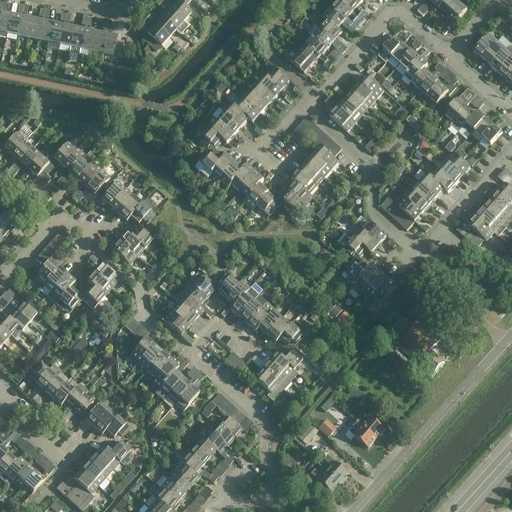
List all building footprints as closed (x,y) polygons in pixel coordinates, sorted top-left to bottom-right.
[(191,1),(190,0),(174,0),(177,2),(184,9),(191,1)] [(359,6),(351,0),(335,0),(338,2),(352,15),(356,10),(363,15),(367,19),(370,16),(364,11),(359,6)] [(433,0),(431,3),(439,10),(447,0),(433,0)] [(455,0),(447,0),(439,10),(447,17),(459,3),(455,0)] [(166,7),(161,2),(157,5),(163,11),(166,7)] [(184,9),(177,2),(169,10),(183,22),(190,14),(184,9)] [(352,15),(338,2),(331,10),(344,23),(352,15)] [(459,3),(447,17),(455,24),(467,11),(459,3)] [(183,22),(169,10),(162,18),(176,30),(183,22)] [(331,10),(324,18),(341,35),(342,34),(337,30),(342,25),(349,31),(353,35),(355,32),(350,28),(344,23),(331,10)] [(10,16),(0,13),(0,32),(6,34),(10,16)] [(294,21),(298,16),(294,13),(290,18),(294,21)] [(155,20),(149,15),(146,18),(151,23),(155,20)] [(21,18),(10,16),(6,34),(17,36),(21,18)] [(31,20),(21,18),(17,36),(28,38),(31,20)] [(151,23),(146,18),(143,22),(149,26),(151,23)] [(176,30),(162,18),(155,26),(169,39),(176,30)] [(341,35),(324,18),(323,19),(328,23),(321,30),(334,43),(341,35)] [(42,22),(31,20),(28,38),(38,40),(42,22)] [(52,24),(42,22),(38,40),(49,42),(52,24)] [(63,27),(52,24),(49,42),(59,45),(63,27)] [(169,39),(155,26),(147,35),(161,47),(169,39)] [(316,26),(309,34),(327,51),(331,46),(333,47),(333,48),(342,55),(345,52),(339,47),(334,43),(321,30),(316,26)] [(74,29),(63,27),(59,45),(70,47),(74,29)] [(84,31),(74,29),(70,47),(80,49),(84,31)] [(95,33),(84,31),(80,49),(91,51),(95,33)] [(105,35),(95,33),(91,51),(101,53),(105,35)] [(327,51),(309,34),(302,43),(320,59),(327,51)] [(116,38),(105,35),(101,53),(112,56),(114,50),(120,51),(122,39),(116,38)] [(490,35),(488,36),(474,52),(482,60),(498,42),(490,35)] [(383,50),(384,51),(392,58),(404,44),(395,37),(383,50)] [(418,50),(422,46),(416,40),(413,44),(412,47),(416,50),(418,50)] [(498,42),(482,60),(491,67),(506,49),(498,42)] [(320,59),(302,43),(294,51),(312,67),(320,59)] [(404,44),(392,58),(400,65),(412,52),(404,44)] [(499,74),(511,59),(511,47),(508,47),(506,49),(491,67),(499,74)] [(312,67),(294,51),(287,59),(305,75),(312,67)] [(412,52),(400,65),(408,72),(420,59),(412,52)] [(420,59),(408,72),(404,77),(412,84),(428,66),(420,59)] [(511,59),(499,74),(507,81),(511,75),(511,59)] [(428,66),(412,84),(420,91),(442,67),(439,64),(435,68),(435,70),(437,72),(432,77),(424,71),(428,66)] [(272,67),(265,76),(282,92),(290,83),(272,67)] [(442,67),(420,91),(428,98),(441,84),(439,83),(440,81),(438,75),(439,74),(441,74),(445,70),(442,67)] [(265,76),(257,84),(275,100),(282,92),(265,76)] [(384,92),(367,77),(359,85),(377,101),(384,92)] [(441,84),(428,98),(437,106),(447,95),(449,97),(457,89),(454,87),(459,81),(456,79),(452,83),(452,85),(451,86),(444,85),(443,86),(441,84)] [(387,80),(382,84),(393,97),(398,93),(387,80)] [(257,84),(257,85),(250,92),(268,108),(275,100),(257,84)] [(377,101),(359,85),(352,93),(369,109),(377,101)] [(343,93),(337,87),(333,91),(340,97),(343,93)] [(458,101),(446,114),(454,121),(466,108),(470,104),(465,99),(465,97),(467,97),(471,92),(468,90),(458,101)] [(250,92),(249,93),(243,100),(260,116),(268,108),(250,92)] [(369,109),(352,93),(345,101),(362,117),(369,109)] [(243,100),(241,102),(236,108),(253,124),(260,116),(243,100)] [(362,117),(345,101),(337,109),(355,125),(362,117)] [(232,104),(229,107),(224,113),(242,128),(249,120),(253,124),(236,108),(232,104)] [(466,108),(454,121),(450,126),(458,133),(478,111),(474,115),(466,108)] [(355,125),(337,109),(330,118),(348,133),(355,125)] [(478,111),(458,133),(459,134),(463,129),(470,136),(474,132),(486,118),(478,111)] [(224,113),(222,115),(217,121),(234,136),(242,128),(224,113)] [(410,116),(406,121),(415,130),(420,125),(410,116)] [(315,126),(307,118),(306,118),(302,122),(311,130),(315,126)] [(486,118),(474,132),(482,139),(494,126),(486,118)] [(267,129),(271,125),(265,119),(261,123),(267,129)] [(217,121),(214,124),(210,129),(227,144),(234,136),(217,121)] [(311,130),(302,122),(298,127),(307,135),(311,130)] [(315,126),(311,130),(307,135),(312,139),(320,130),(315,126)] [(494,126),(482,139),(491,147),(503,133),(494,126)] [(307,135),(298,127),(294,131),(303,139),(307,135)] [(260,137),(263,134),(257,128),(254,131),(260,137)] [(210,129),(206,132),(198,141),(207,149),(215,149),(223,141),(227,145),(227,144),(210,129)] [(320,130),(312,139),(316,143),(324,134),(320,130)] [(303,139),(294,131),(290,136),(299,144),(303,139)] [(324,134),(316,143),(321,147),(329,138),(324,134)] [(15,135),(3,148),(0,152),(0,158),(6,151),(12,156),(26,140),(23,137),(21,139),(15,135)] [(307,135),(303,139),(299,144),(304,148),(312,139),(307,135)] [(321,147),(325,151),(333,142),(329,138),(321,147)] [(26,140),(12,156),(9,159),(14,164),(10,168),(6,172),(9,175),(32,150),(25,143),(27,141),(26,140)] [(373,140),(366,148),(372,152),(378,144),(373,140)] [(68,142),(53,159),(42,172),(38,177),(47,185),(51,180),(46,176),(55,166),(55,164),(56,163),(61,167),(77,149),(68,142)] [(333,142),(325,151),(330,155),(338,146),(333,142)] [(338,146),(330,155),(334,159),(342,150),(338,146)] [(338,163),(334,159),(330,155),(325,151),(321,147),(313,155),(331,171),(338,163)] [(77,149),(61,167),(69,174),(85,157),(77,149)] [(32,150),(9,175),(12,178),(16,174),(23,166),(28,170),(40,157),(32,150)] [(40,157),(28,170),(28,171),(24,175),(27,178),(31,173),(36,178),(38,177),(42,172),(53,159),(45,152),(40,157)] [(199,162),(212,174),(228,156),(227,156),(223,160),(216,153),(207,153),(199,162)] [(470,170),(453,154),(445,162),(463,178),(470,170)] [(331,171),(313,155),(306,163),(324,179),(331,171)] [(228,156),(212,174),(220,181),(236,163),(228,156)] [(85,157),(69,174),(77,181),(93,164),(85,157)] [(463,178),(445,162),(438,170),(456,186),(463,178)] [(236,163),(220,181),(228,188),(248,166),(247,166),(244,170),(236,163)] [(324,179),(306,163),(299,171),(317,187),(324,179)] [(93,164),(77,181),(86,189),(101,171),(93,164)] [(248,166),(228,188),(229,189),(232,184),(240,191),(256,174),(248,166)] [(505,169),(497,178),(502,182),(510,173),(505,169)] [(456,186),(438,170),(431,178),(427,174),(426,175),(448,194),(456,186)] [(101,171),(86,189),(94,196),(110,179),(101,171)] [(317,187),(299,171),(291,180),(313,199),(314,199),(309,195),(317,187)] [(511,174),(510,173),(502,182),(505,185),(506,186),(511,180),(511,174)] [(256,174),(240,191),(248,199),(264,181),(256,174)] [(448,194),(426,175),(419,183),(437,198),(444,191),(448,195),(448,194)] [(47,185),(38,177),(36,178),(34,181),(38,185),(43,189),(47,185)] [(313,199),(291,180),(296,184),(289,191),(306,207),(313,199)] [(34,181),(31,184),(26,190),(30,194),(38,185),(34,181)] [(264,181),(248,199),(244,203),(253,210),(269,193),(261,186),(264,181)] [(101,200),(109,207),(125,190),(117,182),(101,200)] [(437,198),(419,183),(412,191),(430,206),(437,198)] [(38,185),(30,194),(34,198),(43,189),(38,185)] [(511,191),(511,190),(506,186),(505,185),(498,194),(511,206),(511,191)] [(43,189),(34,198),(39,202),(47,193),(43,189)] [(125,190),(109,207),(117,215),(133,197),(125,190)] [(306,207),(289,191),(281,200),(281,208),(290,216),(301,204),(306,208),(306,207)] [(430,206),(412,191),(405,199),(422,214),(430,206)] [(47,193),(39,202),(44,206),(52,197),(47,193)] [(277,200),(269,193),(253,210),(253,211),(257,206),(269,217),(277,208),(277,200)] [(511,206),(498,194),(491,202),(511,220),(511,206)] [(133,197),(117,215),(126,222),(141,205),(133,197)] [(330,199),(325,208),(330,211),(335,202),(330,199)] [(388,199),(380,208),(385,212),(393,203),(388,199)] [(422,214),(405,199),(397,207),(402,211),(406,215),(411,219),(415,223),(422,214)] [(141,205),(126,222),(130,218),(137,225),(145,225),(154,216),(158,211),(146,200),(141,205)] [(511,222),(511,220),(491,202),(484,210),(506,230),(511,222)] [(393,203),(385,212),(389,216),(397,207),(393,203)] [(397,207),(389,216),(394,220),(402,211),(397,207)] [(324,220),(329,211),(322,208),(318,217),(324,220)] [(506,230),(484,210),(476,218),(494,234),(498,238),(506,230)] [(402,211),(394,220),(398,224),(406,215),(402,211)] [(3,213),(0,216),(0,224),(9,233),(17,225),(3,213)] [(406,215),(398,224),(403,228),(411,219),(406,215)] [(386,238),(365,219),(364,218),(357,227),(361,231),(379,246),(386,238)] [(494,234),(476,218),(469,226),(469,227),(473,231),(478,235),(485,241),(486,242),(494,234)] [(411,219),(403,228),(407,232),(415,223),(411,219)] [(464,222),(456,231),(461,236),(469,227),(469,226),(464,222)] [(9,233),(0,224),(0,239),(2,242),(9,233)] [(469,227),(461,236),(466,239),(473,231),(469,227)] [(138,230),(133,235),(131,238),(126,234),(144,250),(155,237),(145,229),(138,230)] [(61,230),(57,234),(66,242),(71,238),(61,230)] [(379,246),(361,231),(354,239),(372,254),(379,246)] [(473,231),(466,239),(470,244),(478,235),(473,231)] [(66,242),(57,234),(53,239),(62,247),(66,242)] [(144,250),(126,234),(119,242),(137,258),(144,250)] [(372,254),(354,239),(349,234),(338,247),(352,259),(360,259),(367,251),(371,255),(372,254)] [(478,235),(470,244),(477,250),(485,241),(478,235)] [(62,247),(53,239),(49,243),(58,251),(62,247)] [(137,258),(119,242),(111,251),(129,266),(137,258)] [(58,251),(49,243),(45,248),(54,256),(58,251)] [(54,256),(45,248),(41,252),(50,260),(54,256)] [(50,260),(41,252),(37,256),(46,264),(50,260)] [(34,278),(35,279),(43,285),(58,268),(50,260),(46,264),(34,278)] [(352,263),(344,272),(348,276),(346,279),(354,287),(372,266),(368,270),(360,263),(352,263)] [(158,274),(163,268),(158,264),(153,269),(158,274)] [(118,281),(101,265),(94,274),(111,289),(118,281)] [(372,266),(354,287),(351,290),(359,297),(364,291),(380,274),(372,266)] [(58,268),(43,285),(51,293),(66,275),(58,268)] [(213,283),(203,275),(199,271),(188,284),(206,300),(213,292),(213,283)] [(380,274),(364,291),(372,298),(388,281),(390,278),(389,278),(393,274),(389,271),(385,275),(382,273),(381,274),(380,274)] [(111,289),(94,274),(86,282),(104,297),(111,289)] [(218,291),(226,299),(241,281),(237,285),(225,274),(217,283),(218,291)] [(66,275),(51,293),(59,300),(73,284),(74,282),(66,275)] [(241,281),(226,299),(234,306),(230,310),(250,288),(241,281)] [(388,281),(372,298),(381,306),(397,288),(388,281)] [(104,297),(86,282),(90,286),(83,294),(84,302),(93,310),(104,297)] [(79,294),(74,289),(71,287),(73,285),(73,284),(59,300),(55,303),(57,308),(63,313),(66,313),(68,315),(71,311),(79,302),(79,294)] [(206,300),(188,284),(181,292),(203,312),(210,318),(213,315),(209,311),(201,305),(206,300)] [(250,288),(230,310),(239,317),(258,296),(250,288)] [(156,291),(151,296),(156,300),(161,295),(156,291)] [(203,312),(181,292),(180,292),(185,296),(178,304),(195,320),(203,312)] [(247,324),(266,303),(258,296),(239,317),(247,324)] [(37,315),(23,303),(16,311),(29,323),(37,315)] [(266,303),(247,324),(255,332),(274,310),(266,303)] [(195,320),(178,304),(171,312),(188,328),(195,320)] [(274,310),(255,332),(259,328),(267,335),(282,318),(274,310)] [(29,323),(16,311),(9,319),(22,331),(29,323)] [(188,328),(171,312),(163,321),(181,336),(188,328)] [(22,331),(9,319),(4,316),(0,320),(0,326),(10,336),(17,328),(22,332),(22,331)] [(123,327),(128,331),(136,322),(131,318),(123,327)] [(282,318),(267,335),(275,342),(291,325),(282,318)] [(421,318),(396,345),(392,349),(397,353),(401,349),(409,357),(407,358),(409,360),(411,358),(418,365),(421,363),(434,375),(445,363),(431,351),(443,338),(421,318)] [(291,325),(275,342),(276,343),(279,339),(287,345),(295,346),(307,332),(294,321),(291,325)] [(128,331),(132,334),(140,325),(136,322),(128,331)] [(132,334),(137,338),(145,330),(140,325),(132,334)] [(10,336),(0,326),(0,341),(3,344),(10,336)] [(141,342),(145,338),(149,334),(145,330),(137,338),(141,342)] [(48,337),(57,341),(60,336),(51,332),(48,337)] [(138,363),(153,346),(145,338),(141,342),(129,356),(138,363)] [(50,342),(37,349),(41,356),(54,349),(50,342)] [(138,363),(146,370),(161,353),(153,346),(138,363)] [(287,350),(283,355),(280,357),(276,354),(293,370),(304,358),(295,349),(287,350)] [(224,361),(229,365),(237,356),(232,352),(224,361)] [(161,353),(146,370),(154,378),(170,360),(161,353)] [(293,370),(276,354),(268,362),(291,383),(298,375),(292,371),(293,370)] [(229,365),(233,369),(241,360),(237,356),(229,365)] [(170,360),(154,378),(150,383),(158,390),(174,372),(178,368),(170,360)] [(183,370),(188,364),(184,360),(178,368),(181,370),(183,370)] [(246,365),(241,360),(233,369),(238,373),(246,365)] [(291,383),(268,362),(261,371),(283,391),(291,383)] [(39,363),(27,377),(36,384),(48,371),(39,363)] [(44,392),(56,378),(61,372),(53,365),(48,371),(36,384),(44,392)] [(283,391),(261,371),(253,379),(270,394),(267,398),(273,403),(283,391)] [(174,372),(158,390),(155,394),(163,402),(167,397),(166,396),(182,379),(174,372)] [(56,378),(44,392),(52,399),(68,382),(60,374),(56,379),(56,378)] [(166,396),(167,397),(174,404),(190,386),(182,379),(166,396)] [(68,382),(52,399),(60,406),(77,387),(70,380),(68,382)] [(69,407),(63,413),(65,413),(67,415),(72,410),(72,409),(84,396),(85,396),(88,393),(79,385),(77,387),(60,406),(64,402),(69,407)] [(190,386),(174,404),(183,411),(198,394),(190,386)] [(359,406),(366,398),(356,389),(348,397),(359,406)] [(211,403),(215,407),(224,398),(219,394),(211,403)] [(84,396),(72,409),(72,410),(67,415),(62,420),(65,423),(69,418),(75,412),(80,417),(92,403),(85,396),(84,396)] [(215,407),(220,411),(228,402),(224,398),(215,407)] [(220,411),(225,415),(232,406),(228,402),(220,411)] [(84,420),(94,429),(110,412),(100,403),(84,420)] [(229,418),(229,419),(237,410),(232,406),(225,415),(229,418)] [(229,419),(234,423),(242,414),(237,410),(229,419)] [(110,412),(94,429),(101,436),(105,431),(108,434),(120,420),(110,412)] [(13,414),(8,419),(18,427),(22,422),(13,414)] [(246,418),(242,414),(234,423),(238,427),(246,418)] [(279,415),(275,419),(281,424),(284,420),(279,415)] [(124,416),(120,420),(108,434),(113,438),(121,438),(130,429),(125,424),(126,423),(124,416)] [(229,418),(221,427),(234,439),(242,430),(238,427),(234,423),(229,418)] [(360,419),(357,423),(377,440),(385,431),(372,419),(366,425),(360,419)] [(328,438),(337,429),(327,421),(319,430),(328,438)] [(377,440),(357,423),(354,426),(360,431),(355,438),(369,450),(377,440)] [(309,440),(312,436),(319,442),(318,444),(326,451),(331,445),(323,437),(309,424),(303,431),(301,433),(309,440)] [(221,427),(214,435),(227,447),(234,439),(221,427)] [(0,441),(2,443),(8,435),(3,430),(0,433),(0,441)] [(203,439),(202,439),(230,464),(233,461),(228,457),(226,457),(226,456),(222,452),(227,447),(214,435),(207,443),(203,439)] [(202,439),(195,447),(208,459),(215,452),(219,456),(220,455),(224,460),(223,461),(223,463),(227,467),(230,464),(202,439)] [(0,463),(8,455),(7,454),(8,452),(8,451),(5,448),(8,445),(4,442),(0,446),(0,463)] [(131,451),(122,443),(114,443),(107,451),(103,447),(102,447),(120,463),(124,467),(126,467),(131,461),(132,456),(129,453),(131,451)] [(120,463),(102,447),(95,455),(112,471),(120,463)] [(195,447),(188,455),(201,468),(208,459),(195,447)] [(306,466),(312,460),(306,455),(306,454),(302,450),(296,456),(300,460),(300,461),(306,466)] [(0,478),(1,480),(16,462),(8,455),(0,463),(0,478)] [(112,471),(95,455),(88,463),(105,479),(112,471)] [(188,455),(180,464),(194,475),(199,470),(213,483),(216,480),(210,475),(210,476),(201,468),(188,455)] [(294,473),(299,467),(287,456),(281,462),(294,473)] [(18,476),(28,465),(20,457),(16,462),(1,480),(8,486),(11,482),(12,483),(18,476)] [(331,467),(326,473),(338,484),(346,474),(327,457),(323,460),(331,467)] [(105,479),(88,463),(81,471),(98,487),(105,479)] [(194,475),(180,464),(181,465),(174,472),(191,488),(198,479),(194,475)] [(28,465),(12,483),(13,483),(16,479),(24,486),(36,472),(28,465)] [(36,472),(24,486),(33,493),(45,480),(50,474),(55,469),(52,466),(42,477),(36,472)] [(98,487),(81,471),(73,480),(77,484),(94,499),(90,495),(98,487)] [(330,493),(338,484),(326,473),(322,478),(314,471),(310,475),(330,493)] [(191,488),(174,472),(166,480),(184,496),(191,488)] [(68,476),(64,480),(73,488),(77,484),(73,480),(68,476)] [(73,488),(64,480),(60,485),(69,493),(73,488)] [(184,496),(166,480),(159,488),(163,492),(176,504),(184,496)] [(73,488),(69,493),(65,497),(80,511),(82,511),(94,499),(77,484),(73,488)] [(69,493),(60,485),(56,489),(65,497),(69,493)] [(163,492),(156,500),(169,511),(176,504),(163,492)] [(124,495),(116,508),(121,511),(129,498),(124,495)] [(169,511),(156,500),(155,500),(159,504),(152,511),(169,511)] [(50,507),(57,511),(59,511),(63,506),(55,501),(50,507)]
